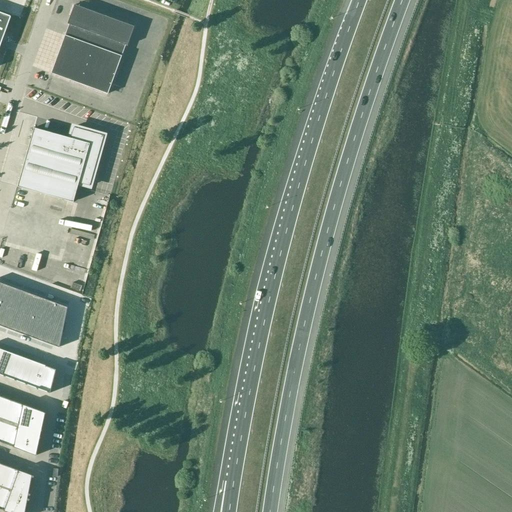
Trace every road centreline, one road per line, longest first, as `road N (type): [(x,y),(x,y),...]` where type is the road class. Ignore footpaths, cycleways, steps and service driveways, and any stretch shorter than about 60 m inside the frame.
road 1 (motorway): [(270,511),(328,227),(403,0)]
road 2 (motorway): [(360,0),(287,223),(232,484)]
road 3 (unclassified): [(48,0),(0,156)]
